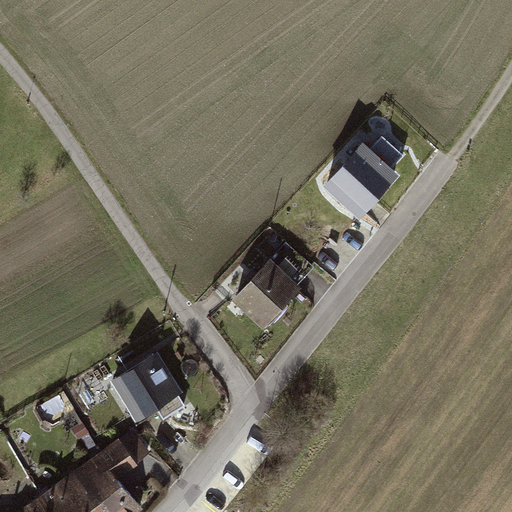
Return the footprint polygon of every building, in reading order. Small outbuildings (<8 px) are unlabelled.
[(361,220),(397,176),(380,161),(390,151),(371,133),(326,190),(361,220)] [(290,246),(275,261),(300,285),(315,271),(290,246)] [(298,287),(272,261),(236,293),(265,325),(298,287)] [(181,389),(158,356),(114,379),(137,417),(181,389)] [(152,448),(135,432),(84,466),(113,511),(140,511),(145,508),(120,475),(152,448)] [(55,511),(113,511),(84,466),(44,495),(55,511)] [(4,511),(2,508),(0,510),(0,511),(55,511),(44,495),(21,511),(4,511)]
